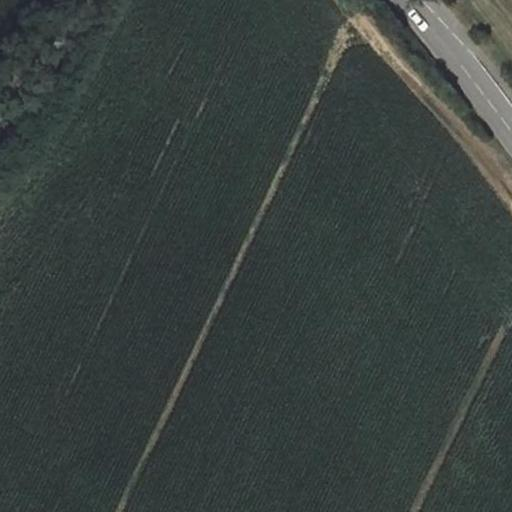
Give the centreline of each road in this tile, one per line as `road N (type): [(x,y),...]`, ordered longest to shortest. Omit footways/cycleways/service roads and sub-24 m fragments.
road 1 (unclassified): [(410,0),(511,130)]
road 2 (unclassified): [(86,0),(0,120)]
